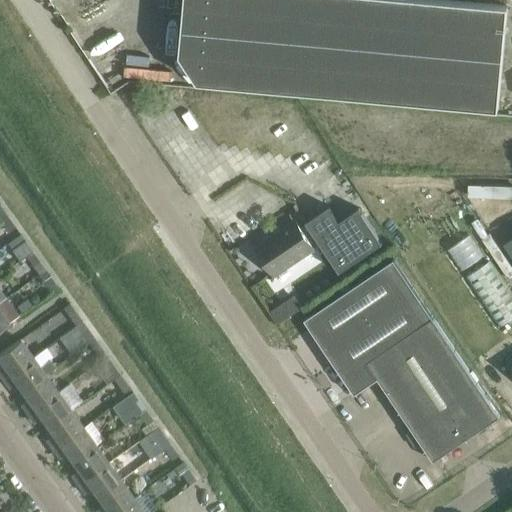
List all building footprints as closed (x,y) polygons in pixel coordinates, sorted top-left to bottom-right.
[(198,82),(499,107),(507,5),(452,0),(184,0),(179,55),(198,82)] [(0,204),(0,217),(2,220),(8,216),(0,205),(0,204)] [(296,219),(255,247),(274,275),(315,248),(312,243),(319,239),(340,270),(383,241),(359,206),(339,220),(329,206),(308,221),(309,223),(302,228),(296,219)] [(8,216),(2,220),(9,231),(16,226),(8,216)] [(19,244),(12,249),(20,260),(27,256),(33,251),(25,240),(19,244)] [(27,256),(39,273),(46,269),(33,251),(27,256)] [(378,377),(434,460),(500,416),(433,316),(394,258),(304,318),(355,393),(378,377)] [(46,269),(39,273),(52,291),(59,286),(46,269)] [(295,295),(272,310),(280,321),(303,306),(295,295)] [(6,297),(0,301),(0,328),(9,322),(18,315),(6,297)] [(64,307),(76,325),(83,320),(70,303),(64,307)] [(83,335),(89,343),(95,338),(83,320),(76,325),(60,337),(67,346),(83,335)] [(0,366),(0,374),(3,378),(33,356),(21,338),(0,352),(0,359),(3,364),(0,366)] [(95,338),(89,343),(97,354),(103,349),(95,338)] [(17,382),(23,391),(46,374),(55,367),(49,358),(40,365),(33,356),(3,378),(9,388),(17,382)] [(114,378),(121,373),(108,356),(102,360),(95,366),(107,383),(114,378)] [(114,378),(127,396),(133,391),(121,373),(114,378)] [(21,404),(28,413),(59,391),(46,374),(23,391),(28,399),(21,404)] [(42,418),(48,426),(71,409),(59,391),(28,413),(35,423),(42,418)] [(132,402),(140,413),(146,409),(133,391),(127,396),(109,408),(116,419),(123,414),(120,410),(132,402)] [(46,439),(53,449),(84,427),(71,409),(48,426),(53,434),(46,439)] [(146,409),(140,413),(147,424),(141,428),(143,430),(138,433),(141,438),(158,426),(146,409)] [(67,453),(73,461),(96,444),(84,427),(53,449),(60,458),(67,453)] [(157,437),(165,449),(171,444),(163,433),(157,437)] [(72,474),(78,484),(109,462),(96,444),(73,461),(79,469),(72,474)] [(171,444),(165,449),(172,459),(179,455),(171,444)] [(184,476),(190,484),(196,479),(183,461),(177,466),(170,471),(177,481),(184,476)] [(92,488),(98,496),(122,479),(109,462),(78,484),(85,493),(92,488)] [(97,509),(98,511),(113,511),(134,497),(122,479),(98,496),(104,504),(97,509)] [(144,511),(134,497),(113,511),(144,511)]
